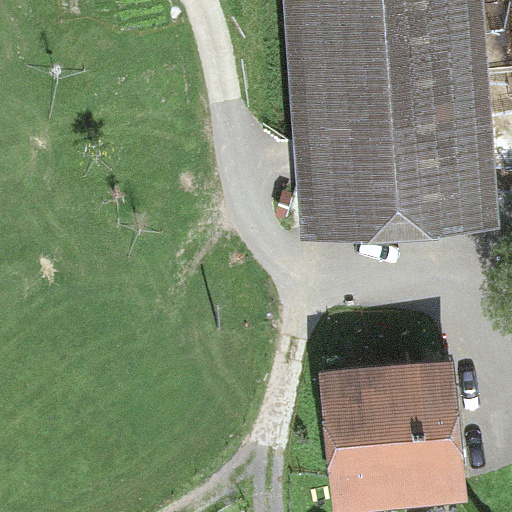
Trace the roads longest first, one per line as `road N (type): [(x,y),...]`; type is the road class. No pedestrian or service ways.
road 1 (track): [(196,29),(233,178),(287,297),(257,451)]
road 2 (track): [(169,511),(257,451),(258,511)]
